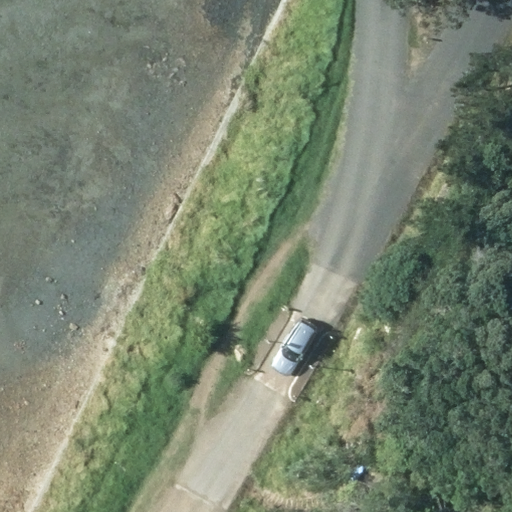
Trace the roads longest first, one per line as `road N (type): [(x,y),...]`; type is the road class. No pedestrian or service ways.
road 1 (unclassified): [(494,0),(481,33),(391,154)]
road 2 (unclassified): [(391,154),(378,0)]
